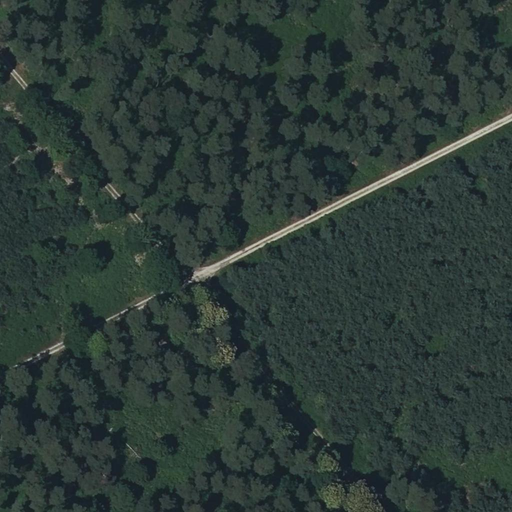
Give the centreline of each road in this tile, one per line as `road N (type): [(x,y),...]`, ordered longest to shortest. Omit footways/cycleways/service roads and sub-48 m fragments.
road 1 (track): [(187,283),(511,120)]
road 2 (track): [(380,511),(187,283)]
road 3 (track): [(0,57),(187,283)]
road 4 (track): [(0,376),(187,283)]
